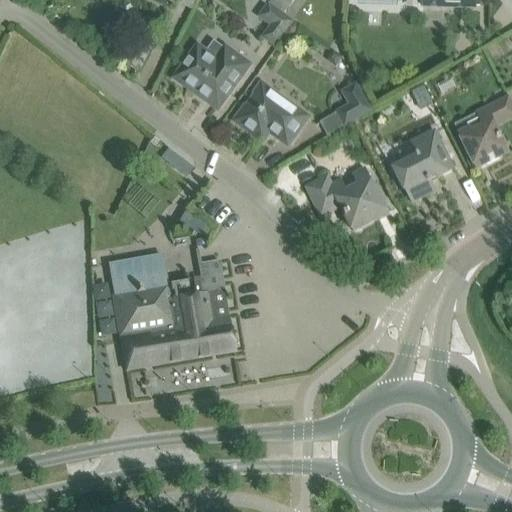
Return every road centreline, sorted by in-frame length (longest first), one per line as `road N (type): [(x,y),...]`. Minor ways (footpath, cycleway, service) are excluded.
road 1 (residential): [(0,4),(220,169),(346,290),(415,314)]
road 2 (secondary): [(350,429),(104,449)]
road 3 (secondary): [(128,477),(296,467),(351,472)]
road 4 (secondary): [(0,504),(128,477)]
